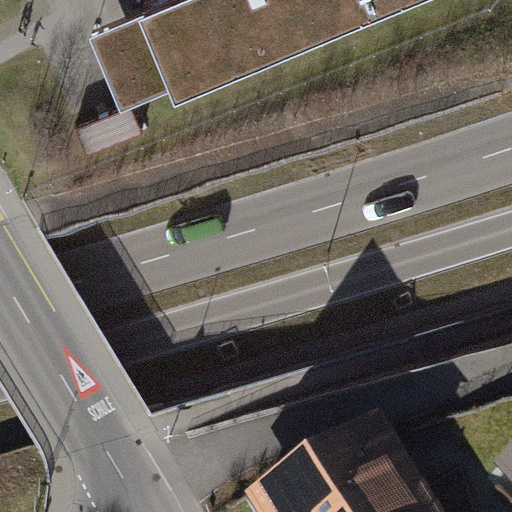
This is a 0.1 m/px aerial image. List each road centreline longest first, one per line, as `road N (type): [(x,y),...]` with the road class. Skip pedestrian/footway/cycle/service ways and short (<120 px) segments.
road 1 (secondary): [(511,144),(0,301)]
road 2 (secondary): [(0,380),(511,225)]
road 3 (tertiary): [(106,452),(0,275)]
